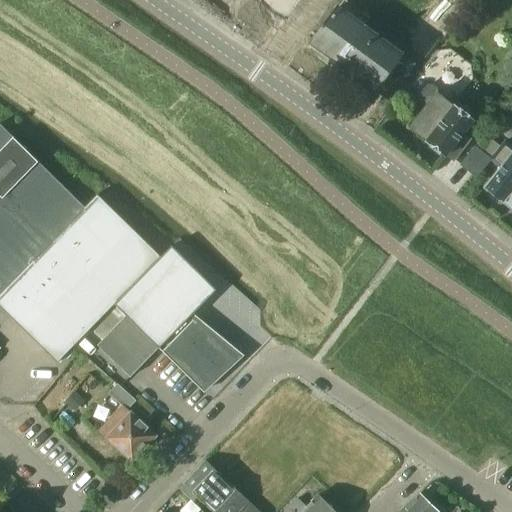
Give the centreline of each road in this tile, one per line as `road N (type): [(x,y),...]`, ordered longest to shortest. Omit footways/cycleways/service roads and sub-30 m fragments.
road 1 (tertiary): [(151,0),(317,115),(511,267)]
road 2 (residential): [(127,511),(253,383),(279,368),(304,370),(430,453)]
